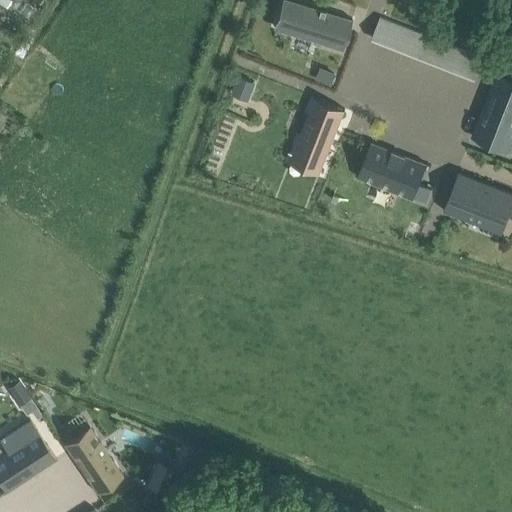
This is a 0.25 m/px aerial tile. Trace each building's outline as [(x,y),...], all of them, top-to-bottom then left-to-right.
[(292,0),(286,0),(294,2),(285,32),(342,50),(352,18),(292,0)] [(511,141),(511,79),(499,74),(499,73),(497,73),(485,103),(487,104),(477,129),(475,128),(472,136),(474,137),(474,136),(508,149),(507,150),(509,150),(511,141)] [(315,97),(293,154),(323,166),(346,109),(315,97)] [(371,142),(358,176),(359,177),(361,172),(414,193),(412,198),(413,198),(414,196),(427,202),(433,188),(419,183),(427,164),(426,164),(373,142),(371,142)] [(444,209),(444,210),(467,219),(472,207),(505,220),(511,201),(511,191),(472,176),(469,182),(458,178),(450,197),(453,198),(448,210),(444,209)] [(19,380),(8,387),(26,415),(31,411),(36,419),(42,415),(19,380)] [(6,450),(0,454),(0,481),(6,491),(56,458),(30,419),(13,430),(23,445),(9,454),(6,450)] [(89,425),(63,443),(68,450),(97,493),(123,475),(112,458),(108,460),(97,445),(101,442),(89,425)] [(157,460),(147,485),(155,488),(163,492),(174,467),(167,464),(157,460)]
